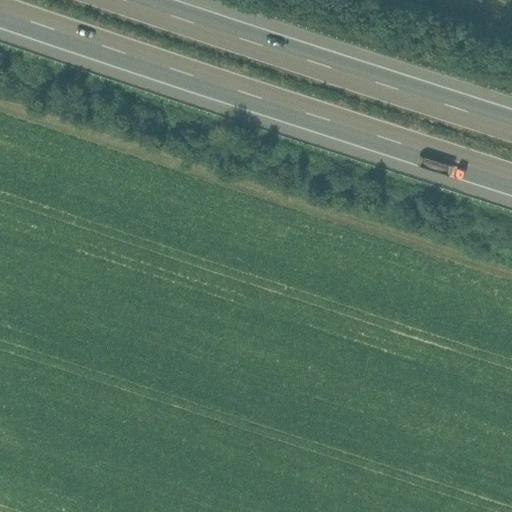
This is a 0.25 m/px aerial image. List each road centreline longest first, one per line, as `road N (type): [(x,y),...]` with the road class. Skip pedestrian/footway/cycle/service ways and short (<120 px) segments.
road 1 (motorway): [(0,2),(511,173)]
road 2 (track): [(0,99),(511,262)]
road 3 (motorway): [(511,103),(195,0)]
